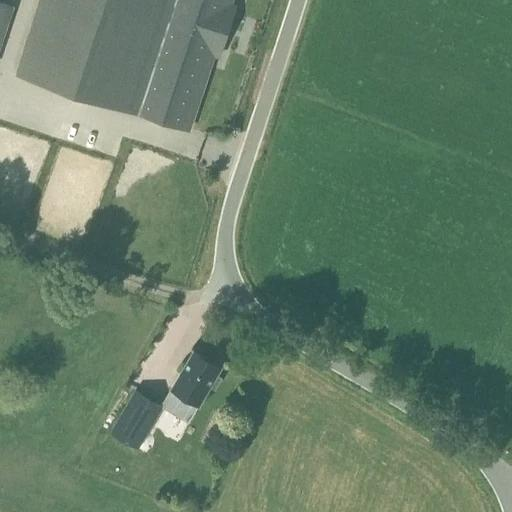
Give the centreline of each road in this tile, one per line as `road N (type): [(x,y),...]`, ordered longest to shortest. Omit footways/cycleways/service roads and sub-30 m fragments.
road 1 (unclassified): [(511,504),(485,459),(242,305),(227,287),(231,219),(300,0)]
road 2 (track): [(227,287),(171,298),(0,233)]
